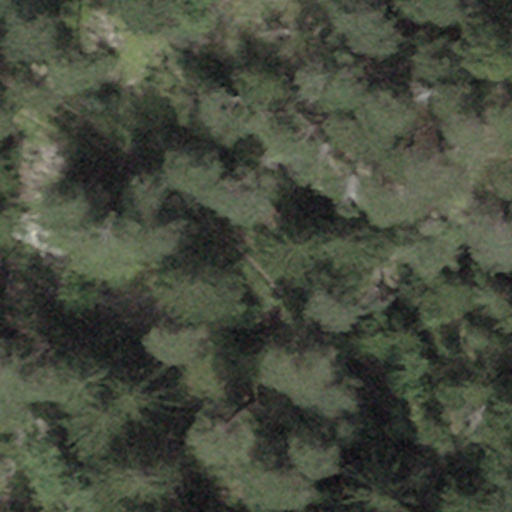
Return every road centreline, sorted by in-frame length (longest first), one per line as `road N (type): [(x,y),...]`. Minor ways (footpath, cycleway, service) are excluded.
road 1 (track): [(432,511),(366,366),(262,262),(0,68)]
road 2 (trunk): [(109,511),(64,347),(0,179)]
